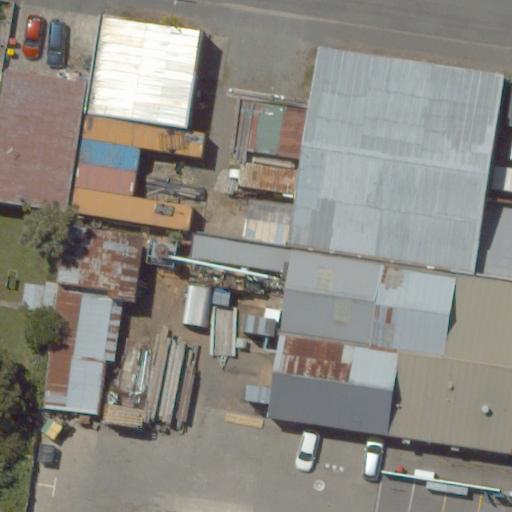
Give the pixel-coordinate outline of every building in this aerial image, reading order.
[(195,35),(108,22),(96,108),(183,121),(195,35)] [(288,42),(261,224),(448,251),(474,69),(288,42)] [(87,77),(6,64),(0,99),(0,199),(66,210),(87,77)] [(149,238),(72,221),(60,276),(137,293),(149,238)] [(511,259),(448,251),(261,224),(235,403),(501,441),(511,367),(511,259)] [(102,354),(120,356),(126,307),(107,305),(108,297),(57,291),(44,407),(95,413),(102,354)] [(181,511),(55,497),(52,511),(181,511)]
